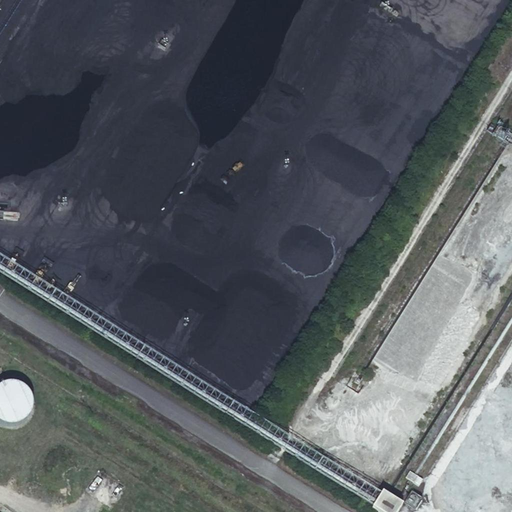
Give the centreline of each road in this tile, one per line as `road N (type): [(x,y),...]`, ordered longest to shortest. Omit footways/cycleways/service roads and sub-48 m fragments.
road 1 (unknown): [(58,233),(118,238),(195,270),(251,180)]
road 2 (unknown): [(58,233),(134,110)]
road 3 (unknown): [(134,110),(251,180)]
road 4 (unknown): [(134,110),(200,0)]
